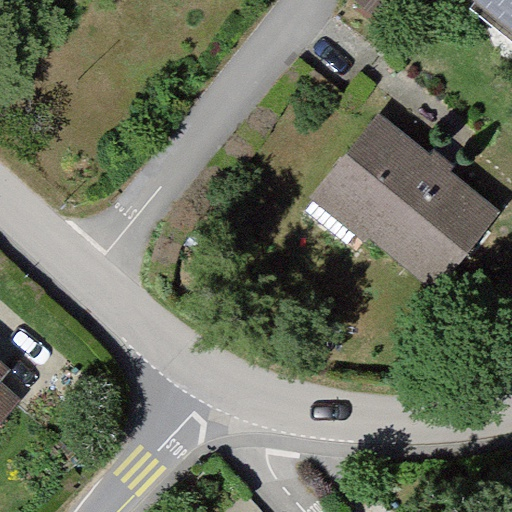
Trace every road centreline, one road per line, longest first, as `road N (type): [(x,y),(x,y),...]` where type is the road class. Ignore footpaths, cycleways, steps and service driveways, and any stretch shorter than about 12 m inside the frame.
road 1 (residential): [(87,276),(310,0)]
road 2 (unclassified): [(208,393),(368,428),(511,413)]
road 3 (unclassified): [(87,276),(208,393)]
road 4 (residential): [(100,511),(208,393)]
road 5 (residential): [(208,393),(311,511)]
